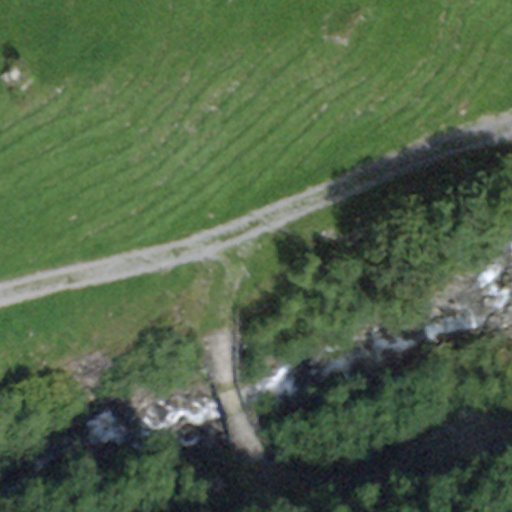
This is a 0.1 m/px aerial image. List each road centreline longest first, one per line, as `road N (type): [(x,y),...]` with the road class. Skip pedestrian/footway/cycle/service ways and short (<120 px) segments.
road 1 (track): [(511,124),(129,263),(0,290)]
road 2 (track): [(296,207),(410,398)]
